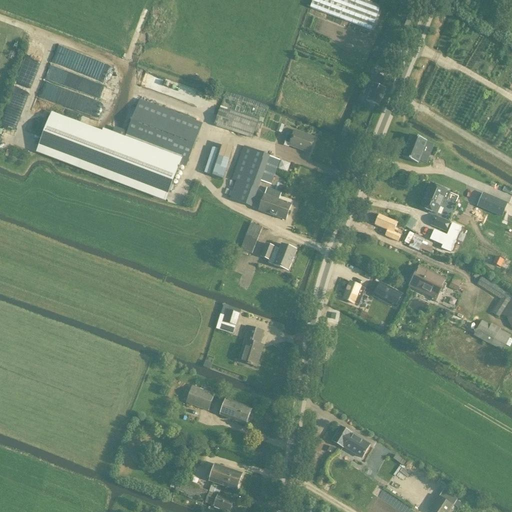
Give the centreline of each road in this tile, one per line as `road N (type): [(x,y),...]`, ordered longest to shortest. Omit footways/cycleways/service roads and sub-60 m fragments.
road 1 (secondary): [(283,511),(332,250),(433,0)]
road 2 (track): [(442,57),(415,104),(511,161)]
road 3 (track): [(0,17),(124,64)]
